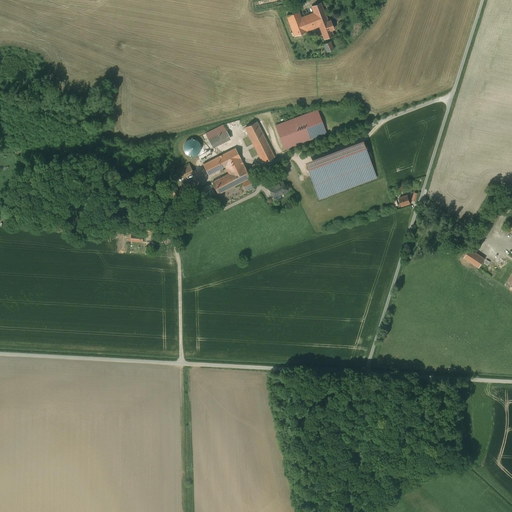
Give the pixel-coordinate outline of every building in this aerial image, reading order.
[(300,11),(286,16),(295,37),(319,28),(324,40),(334,35),(333,31),(335,30),(330,18),(328,19),(322,2),(311,7),(314,13),(302,16),(300,11)] [(330,40),(323,44),(326,52),(334,48),(330,40)] [(284,149),(326,133),(317,110),(276,125),(284,149)] [(258,122),(245,128),(263,163),(276,156),(258,122)] [(223,124),(205,133),(212,148),(230,139),(223,124)] [(362,141),(305,162),(312,179),(319,199),(376,178),(362,141)] [(225,167),(229,174),(244,166),(235,148),(203,164),(208,175),(225,167)] [(189,163),(176,170),(180,179),(194,173),(189,163)] [(244,166),(229,174),(212,182),(218,194),(250,178),(244,166)] [(284,179),(268,187),(273,198),(289,190),(284,179)] [(178,192),(173,181),(166,185),(172,196),(178,192)] [(172,196),(166,185),(162,187),(168,198),(172,196)] [(408,194),(399,197),(402,206),(411,203),(408,194)] [(143,235),(130,234),(129,241),(143,242),(143,235)] [(487,257),(472,247),(465,257),(480,267),(487,257)]
